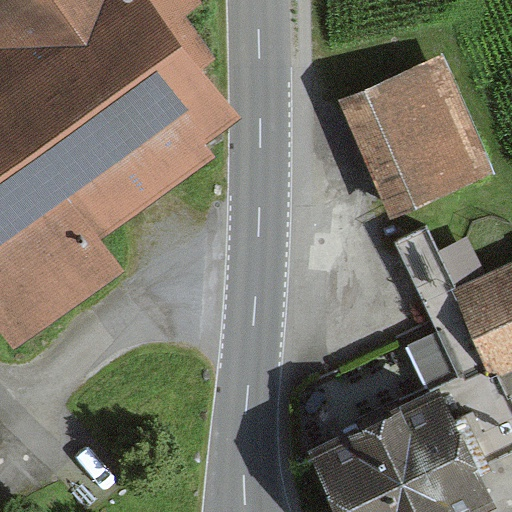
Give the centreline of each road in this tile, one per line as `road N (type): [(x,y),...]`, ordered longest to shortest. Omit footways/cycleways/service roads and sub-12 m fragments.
road 1 (tertiary): [(257,0),(260,190),(245,511)]
road 2 (track): [(0,390),(32,387),(109,330),(173,296),(257,278)]
